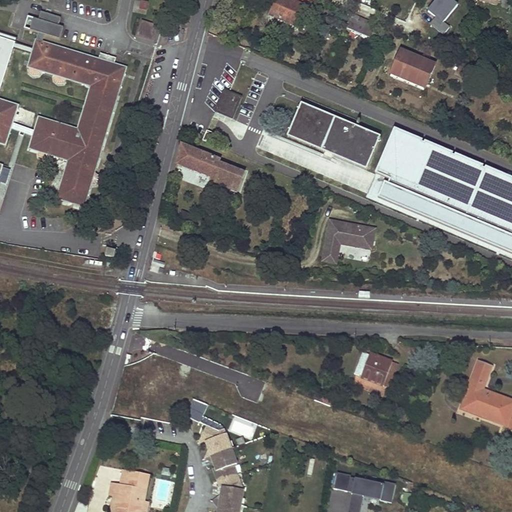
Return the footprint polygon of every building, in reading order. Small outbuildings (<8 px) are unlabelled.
[(274,8),(270,15),(295,26),(299,16),(303,16),(306,9),(312,11),(317,0),(316,0),(271,0),(269,6),(274,8)] [(458,3),(454,0),(434,0),(427,9),(436,15),(429,23),(443,34),(449,26),(443,21),(458,3)] [(499,0),(497,6),(507,10),(511,1),(507,0),(499,0)] [(27,16),(23,29),(38,34),(36,40),(42,42),(44,36),(59,40),(63,28),(58,26),(60,18),(40,12),(38,19),(27,16)] [(352,14),(346,28),(373,40),(378,26),(352,14)] [(136,36),(152,41),(158,25),(141,20),(136,36)] [(0,92),(14,49),(31,54),(32,49),(15,43),(0,38),(0,92)] [(116,100),(126,68),(114,64),(107,62),(98,59),(42,42),(36,40),(35,39),(33,47),(32,49),(31,54),(27,68),(28,68),(28,71),(28,73),(31,75),(32,76),(34,77),(37,76),(40,74),(41,72),(53,76),(53,79),(53,80),(56,83),(57,84),(59,85),(61,85),(62,84),(64,83),(65,82),(66,80),(90,87),(77,129),(38,117),(34,131),(32,136),(28,149),(38,152),(37,156),(38,157),(40,160),(42,161),(43,161),(45,161),(47,161),(48,160),(50,159),(51,156),(67,161),(55,199),(83,207),(100,154),(116,100)] [(434,66),(401,52),(391,75),(425,89),(434,66)] [(233,117),(242,97),(228,92),(226,96),(222,94),(216,110),(233,117)] [(0,144),(5,146),(10,129),(12,123),(18,105),(0,99),(0,144)] [(380,137),(301,104),(289,134),(368,168),(380,137)] [(214,112),(232,120),(233,117),(216,110),(214,112)] [(34,131),(12,123),(10,129),(22,133),(32,136),(34,131)] [(511,177),(394,128),(375,173),(377,174),(390,180),(388,184),(385,183),(378,199),(511,254),(511,177)] [(211,145),(215,135),(206,131),(202,141),(211,145)] [(289,134),(287,137),(366,170),(368,168),(289,134)] [(177,167),(212,181),(211,185),(220,189),(237,195),(244,176),(225,169),(218,166),(220,163),(219,163),(181,148),(177,167)] [(390,180),(377,174),(367,198),(511,259),(511,254),(378,199),(385,183),(388,184),(390,180)] [(330,222),(323,262),(337,265),(340,245),(372,250),(376,230),(330,222)] [(106,257),(115,259),(117,251),(108,249),(106,257)] [(161,273),(162,264),(153,263),(152,271),(161,273)] [(85,312),(83,323),(102,326),(102,325),(108,326),(110,309),(104,309),(104,308),(92,306),(91,313),(85,312)] [(38,319),(36,329),(61,334),(64,323),(38,319)] [(150,372),(153,359),(127,350),(123,368),(122,374),(121,373),(121,375),(128,377),(126,387),(124,397),(116,394),(112,410),(141,415),(142,414),(148,415),(150,406),(143,405),(150,373),(150,372)] [(389,389),(398,365),(370,355),(362,353),(354,374),(361,377),(361,378),(389,389)] [(426,372),(415,363),(410,369),(421,378),(426,372)] [(482,417),(506,426),(511,411),(511,401),(483,390),(490,370),(478,365),(463,405),(483,413),(482,417)] [(321,403),(330,407),(332,401),(323,398),(321,403)] [(207,405),(192,399),(189,419),(200,423),(207,405)] [(482,417),(483,413),(463,405),(461,409),(482,417)] [(344,428),(348,417),(325,408),(321,419),(344,428)] [(208,426),(201,440),(206,443),(211,457),(220,482),(222,488),(220,503),(217,511),(239,511),(241,507),(242,499),(244,491),(238,490),(239,485),(236,476),(233,468),(238,467),(234,457),(232,450),(229,442),(226,435),(221,437),(219,432),(208,426)] [(131,472),(123,471),(120,485),(128,486),(131,472)] [(120,485),(112,483),(110,496),(113,497),(118,498),(115,511),(142,511),(144,502),(149,476),(131,472),(128,486),(120,485)] [(351,476),(337,473),(334,489),(347,492),(348,490),(352,491),(352,493),(350,502),(362,505),(364,497),(365,495),(381,499),(380,501),(392,504),(396,485),(384,483),(383,486),(350,478),(351,476)] [(113,497),(109,511),(115,511),(118,498),(113,497)] [(360,511),(362,505),(350,502),(347,511),(360,511)]
